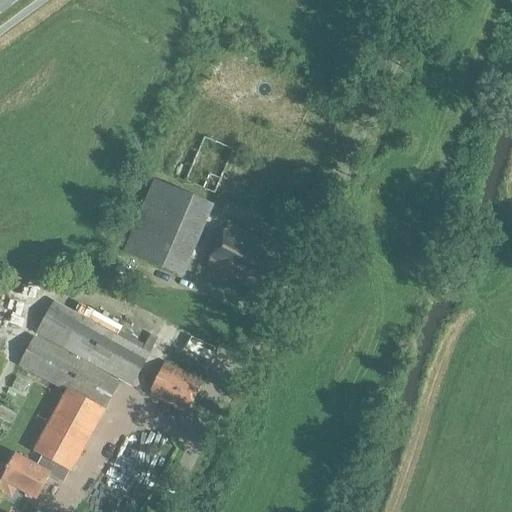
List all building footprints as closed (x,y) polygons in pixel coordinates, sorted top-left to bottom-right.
[(199,128),(249,140),(264,79),(214,67),(199,128)] [(213,192),(227,146),(197,137),(182,183),(213,192)] [(179,277),(202,201),(144,184),(122,260),(179,277)] [(112,240),(123,242),(128,221),(117,218),(112,240)] [(259,294),(281,251),(230,224),(208,267),(259,294)] [(54,302),(36,335),(134,388),(151,355),(54,302)] [(120,383),(35,337),(19,367),(66,393),(105,414),(107,410),(106,410),(120,383)] [(204,383),(166,363),(149,396),(187,416),(204,383)] [(0,405),(0,407),(14,419),(26,404),(11,392),(0,405)] [(66,393),(34,453),(41,457),(63,468),(72,474),(105,414),(66,393)] [(7,469),(0,465),(0,492),(13,499),(18,490),(37,500),(51,475),(57,479),(63,468),(41,457),(36,466),(17,456),(10,469),(8,467),(7,469)]
